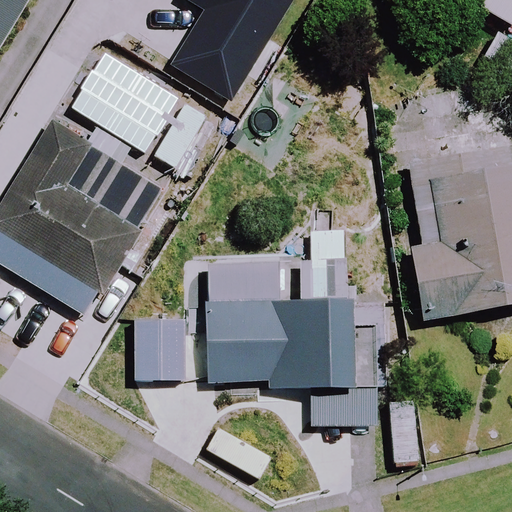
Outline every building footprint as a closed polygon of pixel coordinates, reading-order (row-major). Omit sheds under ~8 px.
[(0,0),(0,48),(27,0),(0,0)] [(166,71),(223,106),(288,0),(179,0),(202,14),(166,71)] [(511,24),(511,0),(460,0),(509,29),(511,24)] [(111,41),(82,23),(59,59),(89,77),(111,41)] [(90,153),(49,128),(0,207),(0,241),(99,302),(163,198),(90,153)] [(511,310),(511,152),(408,170),(422,251),(407,253),(419,326),(511,310)] [(201,269),(202,386),(266,385),(266,392),(306,391),(306,430),(369,430),(369,392),(383,392),(382,308),(273,309),(273,268),(201,269)] [(179,323),(130,323),(130,385),(179,384),(179,323)]
